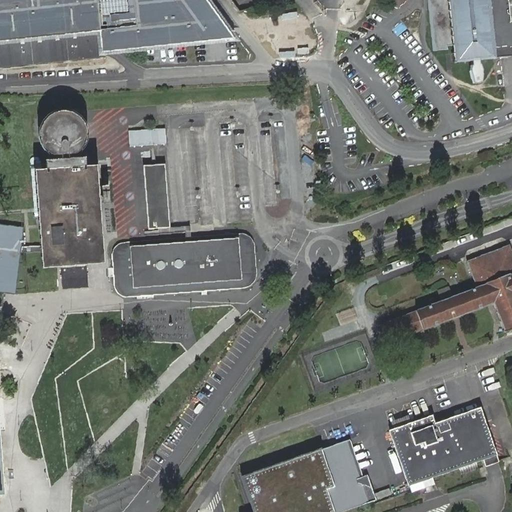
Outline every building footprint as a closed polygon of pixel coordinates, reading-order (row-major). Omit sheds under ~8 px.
[(206,0),(0,0),(0,70),(104,59),(103,53),(113,52),(233,38),(217,14),(206,0)] [(511,0),(428,0),(433,50),(447,49),(447,46),(454,45),(455,63),(471,61),(471,66),(470,71),(473,83),(477,84),(481,82),(482,70),(480,65),(479,60),(495,57),(487,0),(505,0),(507,22),(511,21),(511,0)] [(85,290),(84,270),(105,268),(97,168),(94,168),(86,169),(85,157),(77,158),(76,153),(85,142),(85,127),(76,115),(62,111),(48,117),(42,125),(41,140),(46,149),(54,155),(54,159),(45,160),(46,172),(38,172),(34,173),(40,246),(40,253),(41,265),(42,273),(59,272),(60,291),(85,290)] [(165,164),(144,165),(149,229),(170,228),(165,164)] [(40,246),(21,245),(23,234),(24,227),(22,227),(0,224),(0,292),(5,293),(15,294),(17,283),(20,253),(40,253),(40,246)] [(244,233),(120,242),(114,246),(111,252),(113,270),(116,289),(120,294),(124,296),(248,287),(256,276),(254,242),(244,233)] [(466,260),(476,287),(380,324),(387,343),(494,302),(495,305),(505,330),(506,332),(511,329),(511,251),(509,244),(466,260)] [(479,409),(434,425),(431,417),(417,421),(398,428),(390,431),(411,491),(420,488),(433,484),(431,478),(482,460),(484,466),(498,461),(484,422),(480,412),(479,409)] [(391,421),(393,428),(410,423),(408,416),(391,421)] [(342,511),(376,500),(371,484),(357,481),(342,439),(257,469),(270,508),(257,511),(342,511)] [(257,511),(270,508),(257,469),(243,474),(255,511),(257,511)] [(390,489),(375,494),(377,500),(392,495),(390,489)]
